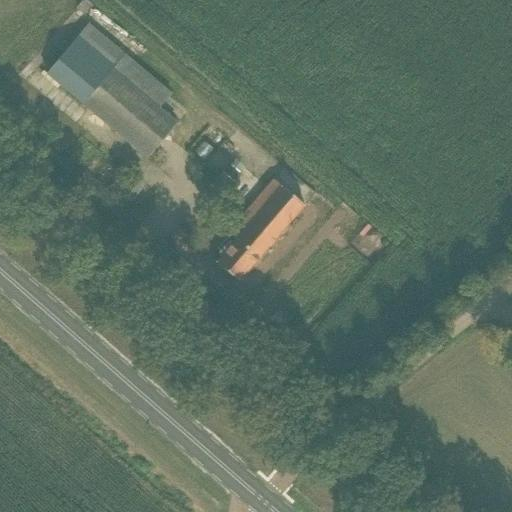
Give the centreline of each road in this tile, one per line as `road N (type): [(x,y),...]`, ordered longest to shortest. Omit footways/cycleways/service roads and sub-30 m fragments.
road 1 (unclassified): [(321,435),(0,165)]
road 2 (primary): [(263,504),(0,271)]
road 3 (track): [(511,278),(321,435)]
